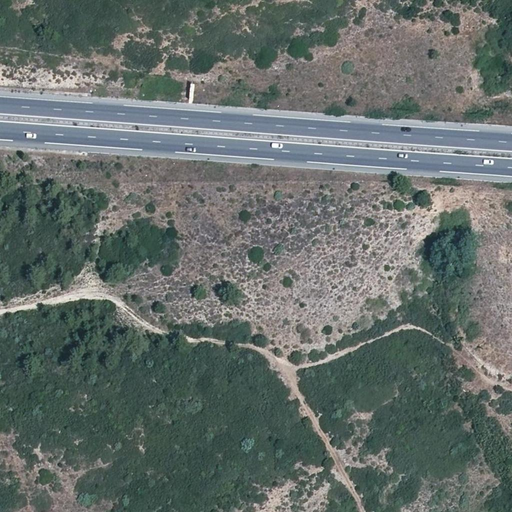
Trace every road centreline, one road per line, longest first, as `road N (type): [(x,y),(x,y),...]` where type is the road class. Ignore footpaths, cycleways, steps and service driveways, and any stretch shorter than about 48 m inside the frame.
road 1 (track): [(511,380),(416,325),(286,366),(201,340),(108,287),(0,310)]
road 2 (motorway): [(511,142),(0,104)]
road 3 (motorway): [(0,130),(511,167)]
